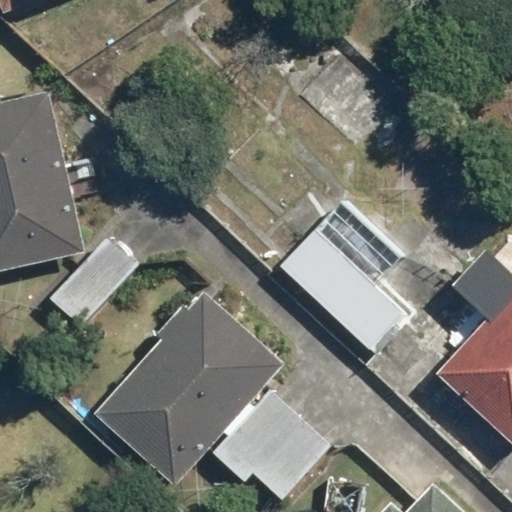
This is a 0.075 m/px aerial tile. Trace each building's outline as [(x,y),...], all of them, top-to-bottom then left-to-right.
[(10,0),(16,12),(44,0),(10,0)] [(70,90),(0,103),(0,268),(101,249),(70,90)] [(420,258),(356,198),(292,265),(387,354),(413,327),(406,320),(418,308),(395,286),(420,258)] [(154,259),(123,231),(65,296),(96,323),(154,259)] [(227,286),(109,406),(187,482),(305,363),(227,286)] [(511,306),(464,371),(511,427),(511,306)] [(483,511),(487,509),(453,476),(421,508),(407,494),(390,511),(483,511)]
